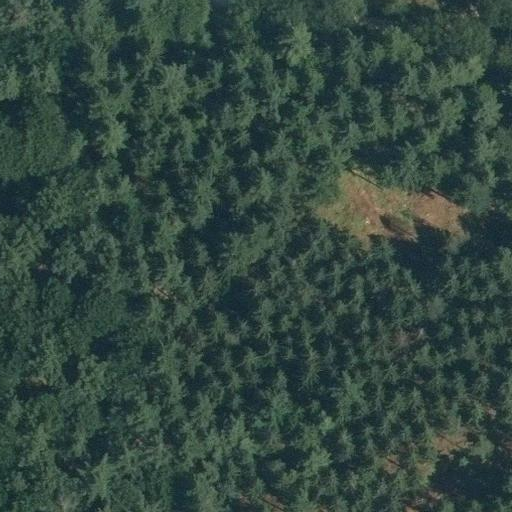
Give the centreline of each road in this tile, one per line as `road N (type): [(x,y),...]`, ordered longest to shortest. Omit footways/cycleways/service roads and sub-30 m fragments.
road 1 (track): [(213,0),(480,27)]
road 2 (track): [(480,27),(511,155)]
